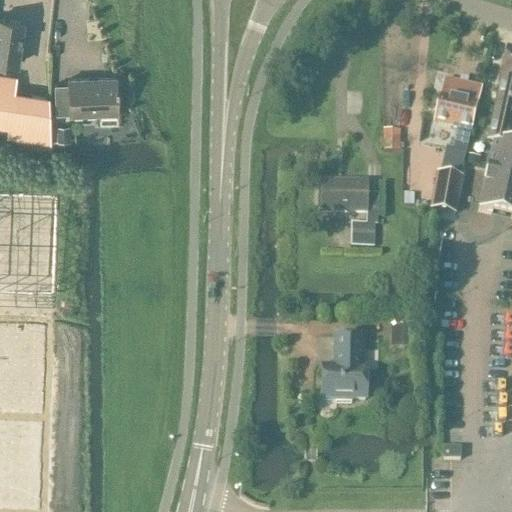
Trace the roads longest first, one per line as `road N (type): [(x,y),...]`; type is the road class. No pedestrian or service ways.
road 1 (tertiary): [(190,511),(211,406),(225,114)]
road 2 (tertiary): [(225,114),(271,0)]
